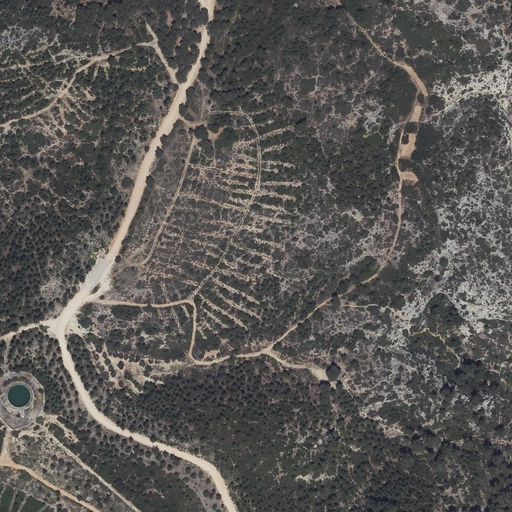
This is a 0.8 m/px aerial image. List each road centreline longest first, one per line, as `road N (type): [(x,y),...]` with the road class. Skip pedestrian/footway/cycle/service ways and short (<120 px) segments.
road 1 (track): [(233,511),(204,466),(91,411),(58,326),(117,243),(204,49),(210,0)]
road 2 (track): [(265,352),(323,303),(379,271),(400,224),(396,163),(417,90),(339,6)]
road 3 (track): [(78,297),(191,302),(192,351),(201,362),(265,352),(304,366)]
road 4 (track): [(183,93),(156,47),(137,43),(77,72),(47,107),(0,126)]
road 5 (track): [(0,339),(40,323),(58,326),(31,237),(0,212)]
